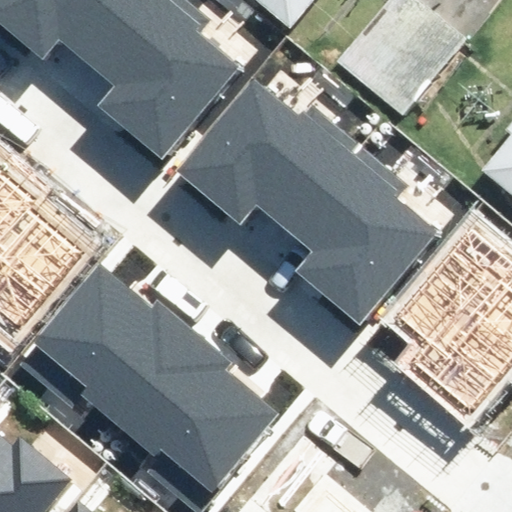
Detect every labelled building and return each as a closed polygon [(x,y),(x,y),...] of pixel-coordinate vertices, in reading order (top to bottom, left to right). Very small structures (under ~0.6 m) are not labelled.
[(0,0),(0,26),(41,62),(59,41),(87,65),(142,0),(0,0)] [(97,109),(160,161),(241,65),(198,30),(207,19),(183,0),(142,0),(87,65),(114,88),(97,109)] [(259,0),(286,22),(304,0),(259,0)] [(386,0),(334,64),(401,118),(463,41),(411,0),(386,0)] [(263,78),(181,173),(241,223),(258,202),(287,226),(359,142),(313,103),(304,113),(263,78)] [(296,270),(359,323),(440,226),(398,191),(406,181),(359,142),(287,226),(313,249),(296,270)] [(511,143),(483,179),(511,202),(511,143)] [(0,308),(11,318),(65,255),(70,250),(18,206),(27,196),(0,173),(0,308)] [(435,340),(414,366),(474,413),(511,364),(511,292),(497,281),(511,262),(472,231),(404,315),(435,340)] [(102,276),(45,342),(96,385),(88,395),(156,453),(163,445),(212,486),(266,423),(270,417),(219,373),(227,364),(159,305),(150,317),(102,276)] [(0,511),(48,511),(75,482),(31,444),(23,450),(0,429),(0,511)] [(299,431),(231,511),(369,511),(323,474),(335,460),(299,431)] [(70,511),(95,511),(81,500),(70,511)]
